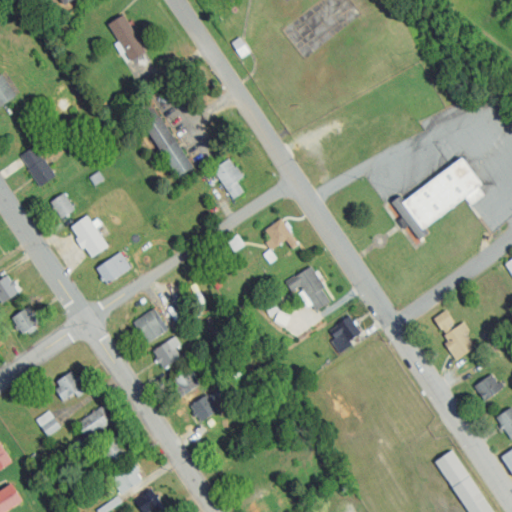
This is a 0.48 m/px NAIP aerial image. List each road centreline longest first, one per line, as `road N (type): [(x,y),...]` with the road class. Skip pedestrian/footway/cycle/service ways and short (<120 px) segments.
road 1 (residential): [(511,503),(295,178)]
road 2 (residential): [(217,511),(0,195)]
road 3 (residential): [(0,379),(295,178)]
road 4 (residential): [(295,178),(173,0)]
road 5 (residential): [(511,235),(394,327)]
